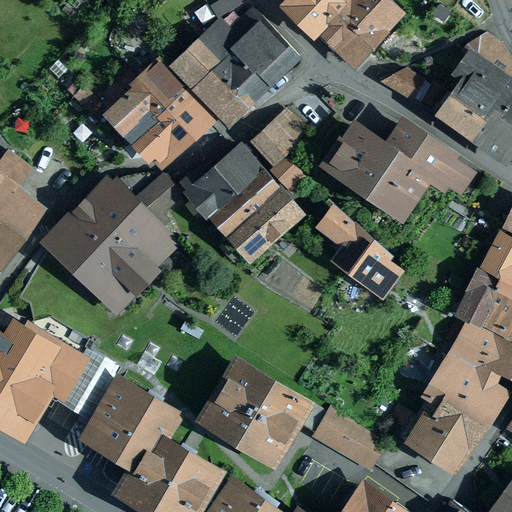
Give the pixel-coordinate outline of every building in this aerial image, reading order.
[(345,2),(342,0),(290,0),(287,4),(300,19),(315,33),(320,28),(341,7),(345,2)] [(342,0),(345,2),(341,7),(374,39),(400,13),(386,0),(342,0)] [(205,41),(255,96),(299,54),(254,6),(229,31),(223,24),(205,41)] [(354,60),(374,39),(341,7),(320,28),(354,60)] [(458,73),(467,80),(454,94),(476,109),(484,98),(494,84),(502,90),(509,80),(505,77),(511,66),(511,58),(502,41),(486,32),(469,41),(463,50),(471,55),(458,73)] [(229,116),(231,119),(255,96),(205,41),(175,68),(224,120),(229,116)] [(110,110),(135,86),(154,106),(179,83),(160,64),(140,82),(128,70),(112,85),(104,76),(89,89),(110,110)] [(404,69),(393,86),(411,97),(422,80),(404,69)] [(511,81),(509,80),(502,90),(494,84),(484,98),(501,110),(483,133),(482,134),(478,140),(501,156),(507,148),(511,151),(511,81)] [(150,157),(160,156),(168,158),(212,115),(191,91),(188,94),(179,83),(154,106),(162,115),(136,139),(135,141),(150,157)] [(434,84),(426,97),(435,103),(443,91),(434,84)] [(75,95),(100,118),(110,110),(89,89),(85,85),(75,95)] [(136,139),(162,115),(154,106),(135,86),(110,110),(136,139)] [(483,133),(501,110),(484,98),(476,109),(454,94),(440,113),(463,129),(478,140),(482,134),(483,133)] [(289,110),(253,142),(273,164),(308,127),(289,110)] [(449,179),(461,187),(470,174),(449,159),(451,157),(405,126),(389,150),(355,127),(333,159),(353,172),(350,176),(380,196),(383,193),(402,206),(427,171),(446,184),(449,179)] [(197,171),(186,180),(213,211),(263,170),(242,145),(214,170),(211,167),(201,175),(197,171)] [(10,153),(0,165),(0,170),(16,183),(28,167),(10,153)] [(274,168),(295,189),(305,178),(285,157),(274,168)] [(264,201),(262,198),(276,185),(263,170),(213,211),(230,231),(264,201)] [(179,194),(162,173),(158,171),(137,173),(119,178),(158,220),(162,223),(168,218),(161,210),(179,194)] [(55,239),(54,241),(83,269),(103,246),(100,243),(125,216),(158,220),(119,178),(103,187),(87,204),(88,206),(83,211),(78,207),(51,235),(55,239)] [(0,260),(40,209),(0,179),(0,260)] [(251,256),(299,211),(276,185),(262,198),(264,201),(230,231),(251,256)] [(398,265),(384,255),(386,252),(337,209),(338,207),(329,199),(315,215),(324,226),(349,245),(342,254),(368,274),(366,277),(381,288),(398,265)] [(161,254),(177,239),(162,223),(158,220),(125,216),(100,243),(103,246),(83,269),(122,306),(144,284),(140,280),(162,256),(161,254)] [(504,278),(511,290),(511,289),(511,243),(499,237),(483,268),(504,278)] [(504,278),(483,268),(482,267),(461,307),(484,319),(504,278)] [(484,319),(511,334),(511,289),(511,290),(504,278),(484,319)] [(0,415),(15,424),(23,409),(32,414),(41,400),(51,406),(56,398),(74,368),(81,357),(87,347),(84,345),(88,339),(52,316),(34,320),(33,319),(31,323),(27,330),(15,323),(3,327),(0,331),(0,415)] [(503,369),(506,363),(511,365),(511,343),(475,325),(457,355),(454,353),(450,358),(477,376),(480,378),(489,362),(503,369)] [(74,368),(56,398),(96,422),(120,381),(115,378),(122,367),(87,346),(87,347),(81,357),(74,368)] [(467,400),(457,414),(480,428),(503,394),(480,378),(477,376),(450,358),(428,395),(444,405),(453,391),(467,400)] [(272,455),(294,419),(317,432),(329,412),(305,397),(302,402),(239,364),(208,416),(272,455)] [(96,422),(89,433),(137,462),(145,467),(161,440),(176,415),(120,381),(96,422)] [(408,433),(456,464),(480,428),(457,414),(467,400),(453,391),(444,405),(428,395),(427,397),(429,398),(408,433)] [(384,442),(332,407),(329,412),(317,432),(316,434),(370,466),(384,442)] [(162,511),(194,511),(217,474),(161,440),(145,467),(137,462),(121,488),(162,511)] [(274,511),(233,483),(213,511),(274,511)] [(399,511),(365,487),(347,511),(399,511)] [(511,511),(511,490),(495,511),(511,511)] [(471,511),(465,507),(452,499),(442,511),(471,511)]
